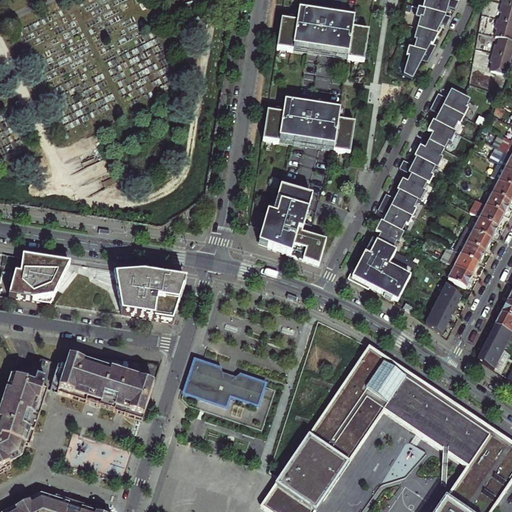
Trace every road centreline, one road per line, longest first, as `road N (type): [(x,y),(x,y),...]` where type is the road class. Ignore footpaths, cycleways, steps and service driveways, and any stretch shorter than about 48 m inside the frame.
road 1 (residential): [(319,296),(471,0)]
road 2 (residential): [(259,0),(227,209),(211,262)]
road 3 (tertiary): [(0,230),(211,262)]
road 4 (residential): [(0,318),(182,347)]
road 5 (residential): [(182,347),(130,511)]
road 6 (tertiary): [(319,296),(446,371)]
road 7 (residential): [(446,371),(511,249)]
